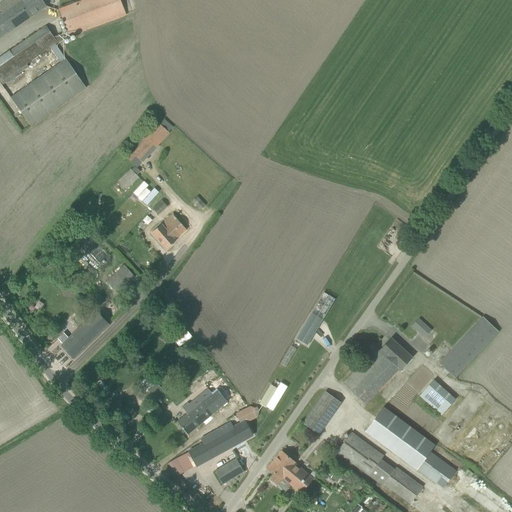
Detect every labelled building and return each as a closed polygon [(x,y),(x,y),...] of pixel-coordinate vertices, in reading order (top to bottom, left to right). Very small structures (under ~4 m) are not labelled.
[(0,9),(2,13),(0,14),(0,37),(46,7),(41,0),(4,0),(0,3),(0,9)] [(120,0),(85,0),(59,10),(69,36),(126,15),(120,0)] [(0,81),(42,52),(57,42),(46,26),(0,57),(0,81)] [(86,88),(66,59),(11,98),(31,126),(86,88)] [(133,153),(143,163),(169,133),(159,124),(133,153)] [(130,169),(117,181),(125,190),(138,178),(130,169)] [(193,201),(200,210),(205,206),(197,197),(193,201)] [(152,208),(154,210),(158,215),(167,207),(161,201),(152,208)] [(152,232),(166,249),(176,241),(175,240),(186,230),(173,214),(152,232)] [(109,283),(115,290),(117,292),(134,277),(124,266),(116,273),(118,275),(109,283)] [(320,291),(296,340),(308,345),(332,297),(320,291)] [(110,298),(102,307),(108,312),(116,304),(110,298)] [(96,312),(62,346),(73,358),(108,324),(96,312)] [(482,316),(451,350),(438,363),(455,379),(499,332),(482,316)] [(410,325),(424,337),(431,329),(417,317),(410,325)] [(343,383),(366,404),(397,370),(399,372),(412,358),(391,339),(379,351),(376,348),(343,383)] [(187,435),(205,420),(227,402),(225,398),(233,392),(219,376),(205,388),(208,391),(189,406),(187,403),(181,408),(187,414),(177,422),(187,435)] [(441,415),(456,399),(434,380),(420,396),(441,415)] [(341,402),(326,392),(325,391),(303,423),(318,434),(341,402)] [(257,417),(259,410),(257,407),(255,408),(252,409),(250,406),(242,410),(248,422),(257,417)] [(189,452),(197,466),(253,436),(245,421),(232,428),(230,424),(201,440),(203,444),(189,452)] [(341,454),(369,475),(382,485),(384,483),(411,503),(422,487),(395,467),(394,469),(381,459),(384,456),(351,432),(337,452),(336,454),(339,456),(341,454)] [(301,493),(313,478),(282,452),(268,468),(276,474),(271,480),(278,485),(283,479),(301,493)] [(455,472),(430,452),(418,469),(443,488),(455,472)] [(244,472),(236,459),(214,472),(222,485),(244,472)] [(357,511),(362,506),(357,502),(349,511),(357,511)]
